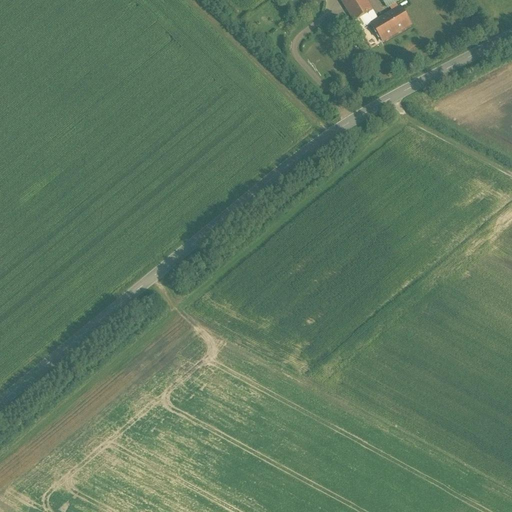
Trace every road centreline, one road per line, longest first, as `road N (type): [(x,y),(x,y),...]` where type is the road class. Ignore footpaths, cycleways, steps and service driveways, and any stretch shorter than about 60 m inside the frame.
road 1 (tertiary): [(0,403),(317,144),(511,35)]
road 2 (track): [(393,98),(408,119),(511,176)]
